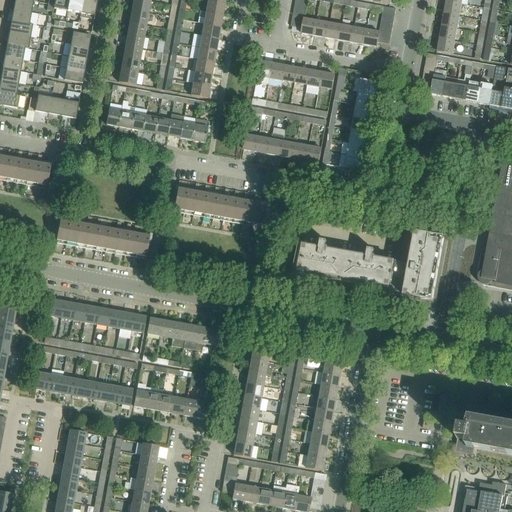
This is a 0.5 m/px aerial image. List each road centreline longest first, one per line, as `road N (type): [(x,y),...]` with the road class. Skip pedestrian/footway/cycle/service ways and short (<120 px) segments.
road 1 (residential): [(371,328),(0,261)]
road 2 (residential): [(402,112),(383,198),(170,161),(160,219)]
road 3 (residential): [(442,341),(482,127)]
road 4 (residential): [(340,511),(371,328)]
road 5 (residential): [(204,511),(216,441),(180,436),(168,508)]
road 6 (unclassified): [(3,477),(39,483),(51,409),(17,402)]
road 7 (unknown): [(216,441),(243,305)]
road 8 (residential): [(408,73),(277,51)]
